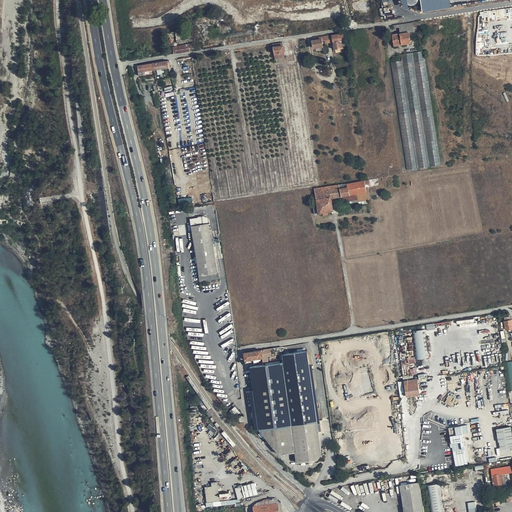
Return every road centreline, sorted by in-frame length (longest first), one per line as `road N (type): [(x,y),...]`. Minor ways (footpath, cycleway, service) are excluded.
road 1 (primary): [(90,0),(141,235),(168,511)]
road 2 (track): [(56,0),(133,511)]
road 3 (primary): [(179,511),(156,268),(113,70)]
road 4 (unclassified): [(113,70),(511,1)]
